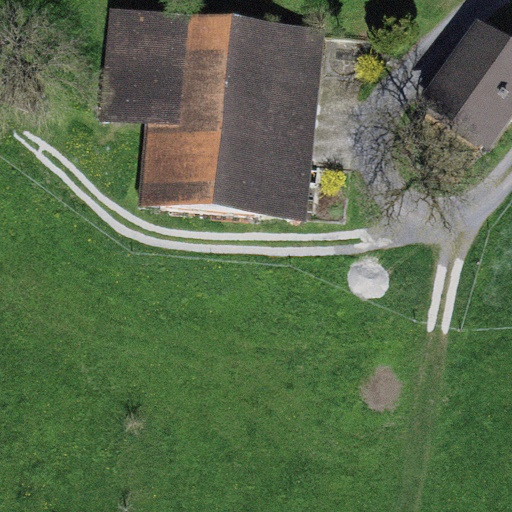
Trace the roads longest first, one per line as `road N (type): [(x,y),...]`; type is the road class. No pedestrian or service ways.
road 1 (track): [(511,172),(494,199),(383,242),(152,244),(0,122)]
road 2 (track): [(445,219),(397,200),(375,165),(378,120),(488,0)]
